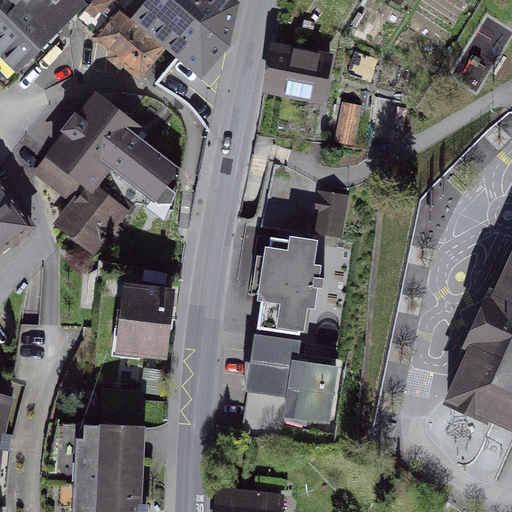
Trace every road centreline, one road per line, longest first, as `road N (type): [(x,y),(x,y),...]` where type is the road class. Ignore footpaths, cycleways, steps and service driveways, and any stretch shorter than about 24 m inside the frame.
road 1 (tertiary): [(264,0),(206,297),(192,511)]
road 2 (residential): [(0,96),(30,120),(84,82),(144,83),(202,113),(215,139),(209,184)]
